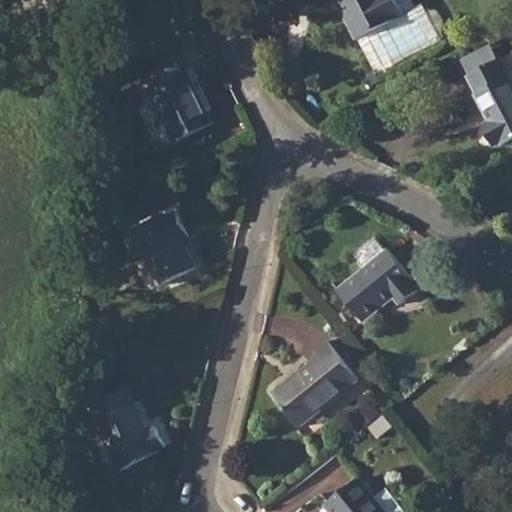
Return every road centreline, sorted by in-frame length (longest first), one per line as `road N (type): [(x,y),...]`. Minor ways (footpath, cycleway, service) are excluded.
road 1 (residential): [(286,146),(203,488),(208,511)]
road 2 (residential): [(286,146),(442,223),(511,273)]
road 3 (residential): [(511,341),(453,407),(447,427),(456,458),(496,511)]
road 4 (residential): [(213,0),(286,146)]
